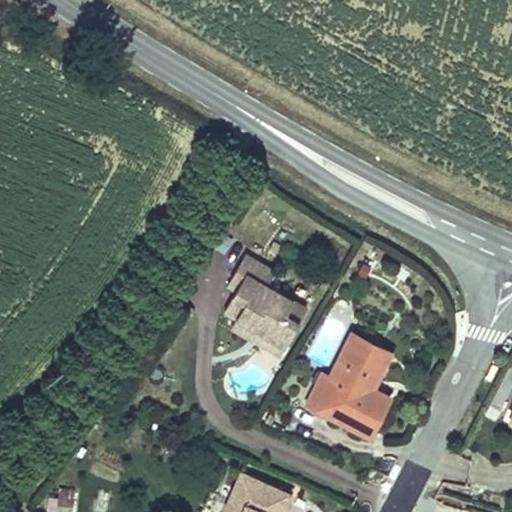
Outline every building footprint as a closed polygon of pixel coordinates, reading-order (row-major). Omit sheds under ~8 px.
[(286,314),(293,301),(266,286),(274,272),(245,255),(228,285),(236,290),(224,311),(236,318),(231,326),(250,337),(255,328),(285,346),(299,322),(286,314)] [(306,309),(293,301),(286,314),(299,322),(306,309)] [(280,354),(285,346),(255,328),(250,337),(280,354)] [(366,356),(373,343),(352,333),(330,377),(322,373),(307,403),(370,435),(390,397),(373,388),(366,384),(369,377),(376,381),(384,365),(366,356)] [(391,352),(373,343),(366,356),(384,365),(391,352)] [(511,366),(503,382),(511,386),(511,366)] [(373,388),(376,381),(369,377),(366,384),(373,388)] [(281,511),(290,493),(241,472),(223,511),(281,511)] [(71,511),(74,489),(60,487),(58,510),(71,511)] [(101,511),(106,511),(112,494),(99,490),(93,509),(101,511)]
